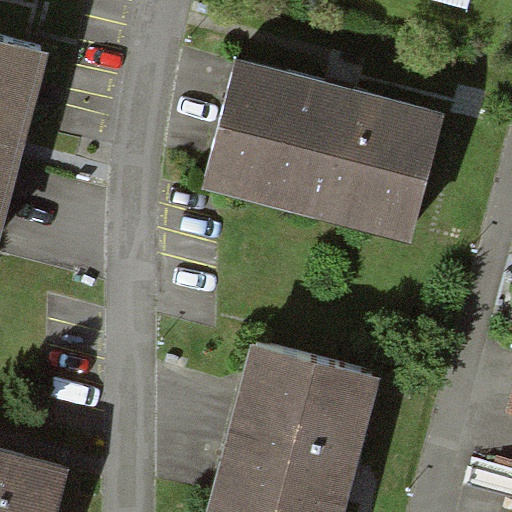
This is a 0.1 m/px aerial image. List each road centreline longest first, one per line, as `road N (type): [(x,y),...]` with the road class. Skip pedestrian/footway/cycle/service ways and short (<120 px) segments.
road 1 (residential): [(130,511),(137,175),(180,0)]
road 2 (residential): [(432,511),(511,198)]
